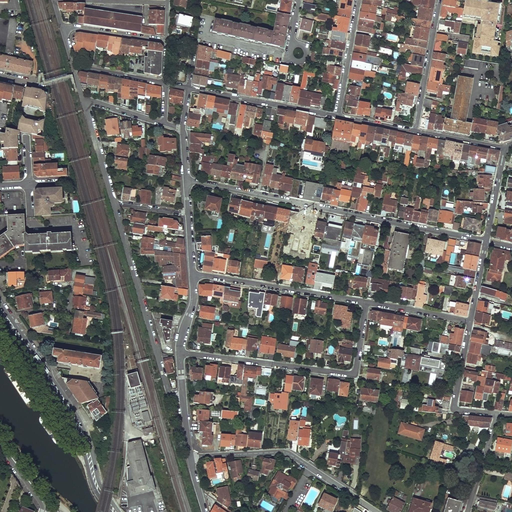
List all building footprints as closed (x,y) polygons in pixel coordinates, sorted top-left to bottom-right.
[(174,0),(173,7),(185,10),(186,0),(174,0)] [(289,0),(282,0),(280,13),(292,16),(294,1),(289,0)] [(353,0),(336,0),(336,3),(338,4),(340,4),(339,10),(351,12),(352,8),(353,0)] [(376,0),(363,0),(363,1),(362,5),(378,8),(382,8),(383,1),(376,0)] [(414,0),(413,6),(420,7),(434,9),(435,4),(435,0),(414,0)] [(473,0),(469,0),(466,0),(465,9),(463,15),(463,16),(481,18),(481,21),(480,25),(481,25),(479,40),(478,46),(476,46),(476,51),(485,52),(487,52),(497,54),(498,46),(499,41),(496,41),(498,29),(497,28),(497,27),(497,26),(497,25),(496,25),(496,24),(496,22),(498,22),(500,4),(498,4),(493,3),(489,3),(484,2),(479,1),(473,0)] [(303,2),(302,10),(309,11),(311,4),(303,2)] [(378,8),(362,5),(362,8),(361,12),(377,14),(378,8)] [(150,10),(150,24),(159,25),(158,33),(161,34),(161,36),(164,36),(164,11),(156,10),(156,6),(150,6),(150,10)] [(441,13),(441,16),(448,17),(449,17),(450,14),(451,14),(452,13),(452,12),(460,14),(461,15),(463,15),(465,9),(456,8),(443,6),(441,13)] [(420,7),(419,20),(432,22),(433,16),(434,9),(420,7)] [(142,18),(84,8),(84,10),(84,17),(84,24),(142,33),(142,26),(142,18)] [(351,12),(339,10),(337,9),(329,8),(328,11),(339,14),(338,17),(350,19),(350,17),(351,12)] [(377,14),(361,12),(360,17),(360,20),(373,22),(382,23),(383,17),(380,17),(380,15),(377,14)] [(259,29),(247,26),(247,25),(244,25),(243,25),(229,22),(229,21),(225,20),(225,21),(215,19),(213,31),(286,48),(292,16),(280,13),(278,13),(274,32),(264,30),(265,29),(260,28),(259,29)] [(180,14),(178,24),(191,26),(193,17),(180,14)] [(338,26),(337,28),(333,27),(333,31),(332,31),(347,34),(348,28),(350,19),(338,17),(335,16),(335,19),(338,20),(337,25),(338,26)] [(0,46),(5,48),(10,18),(0,18),(0,46)] [(5,48),(5,52),(13,53),(17,19),(10,18),(5,48)] [(303,18),(301,30),(311,32),(313,21),(303,18)] [(457,22),(440,18),(440,23),(446,24),(445,25),(453,27),(453,28),(455,28),(454,33),(456,34),(460,34),(462,23),(457,22)] [(419,20),(411,19),(410,22),(418,23),(417,27),(431,29),(431,25),(432,22),(419,20)] [(373,22),(360,20),(359,23),(359,26),(371,29),(372,29),(373,22)] [(142,26),(142,33),(156,35),(154,28),(142,26)] [(358,29),(357,32),(374,35),(374,33),(376,33),(377,31),(371,30),(371,29),(359,26),(358,29)] [(429,37),(431,29),(417,27),(415,39),(428,41),(429,37)] [(332,31),(330,41),(345,44),(346,39),(347,34),(332,31)] [(98,35),(80,33),(75,33),(75,37),(73,39),(74,41),(75,41),(75,43),(73,44),(75,52),(82,53),(82,49),(95,51),(95,50),(95,48),(98,35)] [(98,35),(95,48),(103,49),(107,49),(109,36),(98,35)] [(109,36),(107,49),(120,51),(122,38),(109,36)] [(356,41),(355,47),(368,49),(370,38),(357,36),(356,41)] [(122,38),(120,51),(119,56),(122,57),(122,53),(127,54),(126,57),(128,58),(129,57),(131,39),(122,38)] [(415,39),(412,38),(410,46),(427,49),(428,41),(415,39)] [(131,39),(129,57),(136,58),(137,53),(146,54),(146,52),(147,50),(148,42),(131,39)] [(473,53),(485,55),(485,52),(476,51),(476,46),(478,46),(479,40),(476,39),(475,39),(473,53)] [(345,44),(330,41),(328,40),(327,43),(330,44),(328,49),(332,50),(344,53),(344,49),(345,44)] [(435,46),(434,52),(441,54),(443,41),(436,40),(435,46)] [(148,42),(147,50),(163,52),(163,47),(160,44),(148,42)] [(407,45),(402,44),(402,48),(401,52),(407,53),(407,49),(412,50),(416,51),(415,55),(426,57),(426,52),(427,49),(410,46),(407,45)] [(458,44),(456,54),(466,56),(468,46),(458,44)] [(198,53),(196,60),(215,64),(215,61),(209,59),(211,51),(217,53),(216,54),(219,54),(219,56),(230,59),(232,54),(232,53),(199,45),(198,53)] [(499,57),(501,46),(498,46),(497,54),(487,52),(486,55),(499,57)] [(354,50),(354,54),(367,56),(369,57),(376,58),(377,53),(367,51),(368,49),(355,47),(354,50)] [(344,53),(332,50),(328,49),(328,48),(327,55),(330,56),(330,55),(343,59),(344,53)] [(149,52),(148,59),(162,62),(163,52),(147,50),(146,52),(149,52)] [(433,60),(431,67),(443,69),(446,57),(450,58),(450,59),(455,60),(456,57),(441,54),(434,52),(433,60)] [(353,58),(352,61),(364,64),(371,65),(372,62),(366,61),(367,56),(354,54),(353,58)] [(0,55),(0,67),(29,74),(32,62),(0,55)] [(426,57),(415,55),(413,65),(424,67),(425,62),(426,57)] [(245,57),(244,62),(257,65),(257,60),(245,57)] [(145,60),(143,73),(159,77),(162,73),(162,69),(162,62),(148,59),(145,59),(145,60)] [(466,59),(465,67),(479,69),(480,61),(466,59)] [(215,64),(196,60),(196,64),(195,69),(211,72),(216,73),(217,65),(217,64),(215,64)] [(352,64),(351,69),(366,72),(368,72),(372,73),(372,69),(364,67),(364,64),(352,61),(352,64)] [(403,63),(402,71),(401,74),(400,81),(406,82),(407,77),(406,77),(407,70),(410,70),(410,72),(422,74),(424,67),(413,65),(403,63)] [(281,64),(280,71),(288,73),(289,66),(281,64)] [(328,65),(326,72),(319,70),(319,72),(324,74),(336,76),(339,77),(341,69),(333,67),(328,65)] [(237,89),(241,70),(242,68),(240,67),(239,70),(238,70),(237,76),(230,74),(231,68),(229,68),(229,69),(226,69),(225,75),(228,76),(225,87),(237,89)] [(430,75),(429,82),(440,84),(442,85),(443,80),(442,79),(443,69),(431,67),(430,75)] [(211,72),(195,69),(194,72),(194,75),(207,77),(208,74),(211,74),(211,72)] [(300,89),(297,104),(303,105),(310,107),(311,105),(313,94),(314,90),(311,89),(310,92),(304,91),(304,88),(305,88),(309,70),(304,69),(301,84),(300,89)] [(350,74),(349,79),(362,81),(373,85),(374,85),(375,83),(364,80),(366,72),(351,69),(350,74)] [(251,95),(255,76),(253,75),(252,78),(251,77),(250,82),(243,80),(244,75),(243,75),(243,71),(241,70),(237,89),(237,92),(244,93),(251,95)] [(79,71),(78,75),(81,86),(82,90),(86,94),(87,94),(87,87),(88,73),(83,72),(79,71)] [(88,73),(87,87),(99,88),(100,75),(95,74),(88,73)] [(260,80),(261,75),(257,74),(257,76),(255,76),(251,95),(254,96),(256,96),(257,95),(260,80)] [(324,74),(323,82),(329,84),(333,85),(334,80),(335,80),(336,76),(324,74)] [(100,75),(99,88),(105,88),(105,91),(104,91),(104,93),(107,94),(108,77),(105,76),(100,75)] [(194,75),(192,83),(206,86),(207,77),(194,75)] [(265,76),(264,81),(263,82),(265,82),(263,88),(272,90),(274,84),(276,85),(277,79),(265,76)] [(460,76),(451,120),(446,119),(447,119),(445,118),(443,130),(450,132),(467,135),(470,136),(471,131),(471,128),(472,124),(465,123),(474,79),(460,76)] [(108,77),(107,94),(108,94),(109,91),(114,92),(116,78),(112,77),(108,77)] [(116,78),(114,92),(117,93),(117,96),(118,96),(118,98),(121,98),(123,79),(120,79),(116,78)] [(123,79),(121,98),(121,99),(124,100),(125,93),(130,94),(131,81),(127,80),(123,79)] [(260,80),(257,95),(262,95),(263,88),(265,82),(263,82),(264,81),(260,80)] [(131,81),(130,94),(130,98),(133,99),(133,95),(138,96),(139,82),(135,82),(131,81)] [(0,100),(2,101),(3,99),(12,101),(12,97),(14,85),(0,82),(0,100)] [(139,82),(138,96),(146,97),(147,84),(144,83),(139,82)] [(409,82),(407,94),(418,96),(420,87),(421,84),(409,82)] [(428,87),(427,92),(438,93),(440,84),(429,82),(428,87)] [(147,84),(146,97),(145,109),(145,113),(150,114),(151,107),(150,106),(151,97),(161,97),(161,87),(154,85),(147,84)] [(451,86),(442,85),(440,84),(438,93),(437,98),(441,99),(442,93),(443,91),(449,92),(450,92),(451,86)] [(14,85),(12,97),(22,99),(24,88),(14,85)] [(279,100),(282,101),(282,100),(285,86),(277,85),(274,100),(279,100)] [(285,86),(282,100),(290,101),(292,88),(292,87),(285,85),(285,86)] [(351,90),(350,95),(359,97),(361,89),(350,86),(349,90),(351,90)] [(48,93),(24,88),(22,99),(20,105),(23,105),(23,107),(24,107),(27,105),(42,108),(45,111),(46,112),(48,93)] [(170,88),(169,102),(182,105),(184,91),(177,90),(170,88)] [(297,95),(295,95),(296,89),(292,88),(290,101),(289,103),(293,103),(297,104),(300,89),(299,89),(298,88),(297,95)] [(401,93),(398,103),(413,106),(414,104),(417,104),(418,96),(407,94),(401,93)] [(197,109),(196,114),(204,115),(205,107),(208,96),(200,94),(197,109)] [(313,94),(311,105),(321,106),(321,105),(322,97),(322,96),(313,94)] [(349,100),(348,107),(351,107),(353,109),(354,108),(357,108),(358,102),(359,97),(350,95),(346,95),(345,99),(349,100)] [(213,112),(215,97),(212,96),(208,96),(205,107),(209,108),(207,117),(210,117),(209,122),(211,123),(213,112)] [(222,99),(215,97),(213,112),(227,114),(229,103),(230,100),(222,99)] [(426,98),(424,106),(431,107),(431,106),(433,100),(426,98)] [(431,120),(422,118),(420,127),(434,130),(434,129),(437,115),(439,105),(439,102),(433,100),(431,106),(435,107),(436,106),(436,109),(434,109),(433,112),(432,114),(431,120)] [(358,102),(357,108),(356,115),(362,116),(362,115),(368,116),(370,104),(358,102)] [(234,125),(238,105),(229,103),(227,114),(230,115),(228,124),(234,125)] [(256,109),(254,118),(256,119),(257,117),(261,118),(263,110),(262,109),(262,106),(259,106),(257,105),(256,109)] [(242,106),(237,128),(242,129),(243,126),(247,107),(242,106)] [(247,107),(243,126),(248,127),(250,117),(254,118),(256,109),(247,107)] [(278,109),(277,115),(280,116),(278,124),(279,124),(278,128),(283,129),(287,111),(282,110),(278,109)] [(377,109),(375,119),(385,121),(386,118),(390,118),(391,112),(377,109)] [(287,111),(283,129),(283,130),(285,131),(288,122),(294,124),(296,113),(292,112),(287,111)] [(189,113),(187,129),(193,130),(193,126),(198,127),(200,115),(189,113)] [(296,113),(294,124),(299,125),(299,127),(301,127),(301,125),(304,126),(303,130),(305,130),(307,122),(309,116),(303,114),(296,113)] [(445,117),(437,115),(434,129),(439,130),(443,130),(445,118),(445,117)] [(38,123),(26,120),(22,116),(21,116),(18,131),(19,131),(32,134),(38,135),(39,129),(44,130),(45,121),(44,120),(38,123)] [(309,116),(307,122),(315,124),(317,117),(309,116)] [(106,119),(109,134),(119,133),(117,117),(106,119)] [(120,123),(122,137),(129,135),(129,137),(132,136),(132,135),(131,126),(131,119),(125,117),(126,123),(120,123)] [(488,121),(473,118),(472,124),(471,128),(475,129),(474,132),(477,132),(478,130),(482,130),(486,131),(488,121)] [(269,130),(271,122),(264,121),(263,126),(261,136),(268,137),(266,144),(267,144),(272,145),(273,141),(272,141),(273,133),(271,133),(271,131),(269,130)] [(499,123),(488,121),(486,131),(485,134),(490,135),(491,132),(493,133),(497,133),(499,125),(499,123)] [(340,122),(338,133),(352,136),(354,123),(350,123),(345,122),(345,123),(340,122)] [(354,123),(352,136),(351,142),(354,143),(356,135),(360,135),(362,125),(358,124),(354,123)] [(497,133),(497,136),(501,137),(500,143),(504,143),(511,141),(511,125),(508,127),(508,126),(507,127),(506,123),(499,125),(497,133)] [(131,126),(132,135),(141,134),(140,126),(139,125),(131,126)] [(256,125),(254,135),(259,136),(258,142),(260,142),(261,136),(263,126),(256,125)] [(362,125),(360,135),(357,146),(361,147),(362,140),(365,140),(368,126),(365,126),(362,125)] [(368,126),(365,140),(370,141),(369,150),(372,150),(373,145),(377,128),(374,127),(368,126)] [(377,128),(373,145),(376,146),(377,140),(381,141),(384,129),(380,129),(377,128)] [(5,142),(5,149),(16,148),(18,148),(17,136),(20,135),(19,131),(18,131),(6,129),(6,134),(1,133),(1,142),(5,142)] [(384,129),(381,141),(381,143),(385,144),(384,153),(385,153),(386,148),(388,140),(390,130),(387,130),(384,129)] [(390,130),(388,140),(393,141),(392,146),(395,147),(398,132),(394,131),(390,130)] [(189,132),(190,143),(202,146),(203,146),(203,144),(202,144),(202,142),(209,143),(210,136),(189,132)] [(334,132),(332,139),(351,142),(352,136),(338,133),(334,132)] [(398,132),(395,147),(394,149),(397,150),(398,144),(400,144),(400,148),(403,148),(406,134),(402,133),(398,132)] [(406,134),(403,148),(407,149),(404,166),(407,166),(410,152),(414,135),(410,134),(406,134)] [(418,154),(421,137),(418,136),(414,135),(410,152),(418,154)] [(421,137),(418,154),(417,156),(416,162),(416,165),(415,167),(422,168),(428,138),(425,137),(421,137)] [(137,140),(138,148),(143,149),(145,150),(143,138),(137,140)] [(157,138),(158,146),(160,146),(160,152),(171,152),(171,150),(176,150),(176,139),(164,139),(163,138),(157,138)] [(428,138),(422,168),(424,168),(426,159),(429,159),(431,148),(437,149),(439,140),(433,139),(428,138)] [(303,139),(301,146),(306,148),(305,150),(323,154),(324,152),(328,153),(328,148),(324,147),(325,144),(303,139)] [(46,152),(46,141),(37,140),(35,140),(36,152),(43,152),(46,152)] [(439,140),(437,149),(439,149),(439,154),(441,154),(440,159),(442,160),(443,154),(445,141),(442,141),(439,140)] [(445,141),(443,154),(450,155),(449,159),(452,159),(456,143),(450,142),(445,141)] [(118,146),(117,155),(127,157),(128,149),(130,149),(130,146),(111,142),(110,145),(118,146)] [(190,143),(190,152),(199,153),(203,154),(203,148),(202,148),(202,146),(190,143)] [(456,143),(452,159),(460,161),(463,145),(459,144),(456,143)] [(463,145),(460,161),(462,161),(463,159),(465,159),(465,155),(469,156),(470,146),(467,146),(463,145)] [(470,146),(469,156),(474,157),(473,164),(475,164),(478,148),(474,147),(470,146)] [(6,153),(7,164),(17,164),(16,148),(5,149),(4,149),(4,154),(6,153)] [(482,149),(478,148),(475,164),(479,165),(481,158),(486,159),(487,159),(488,150),(482,149)] [(488,150),(487,159),(498,161),(500,152),(494,151),(488,150)] [(33,152),(34,164),(46,163),(46,161),(44,161),(43,152),(36,152),(33,152)] [(203,162),(201,173),(211,175),(213,163),(208,162),(209,160),(213,161),(214,156),(214,155),(211,155),(203,154),(202,157),(202,161),(203,162)] [(221,177),(221,178),(225,179),(226,178),(231,179),(234,160),(235,156),(229,155),(227,167),(223,166),(221,177)] [(149,156),(149,163),(144,162),(144,164),(161,167),(164,167),(165,159),(149,156)] [(223,166),(215,165),(217,157),(214,156),(213,161),(213,163),(211,175),(221,177),(223,166)] [(271,158),(266,179),(271,180),(273,169),(276,157),(272,156),(272,158),(271,158)] [(116,157),(116,163),(118,164),(118,168),(125,169),(127,159),(116,157)] [(234,160),(231,179),(243,181),(244,175),(246,176),(249,164),(245,164),(245,167),(244,169),(236,167),(236,165),(237,163),(236,162),(236,160),(234,160)] [(58,170),(57,164),(34,165),(34,174),(38,177),(61,176),(60,173),(59,173),(59,170),(58,170)] [(148,167),(147,174),(158,176),(161,167),(144,164),(144,166),(148,167)] [(262,167),(249,164),(246,176),(245,182),(258,185),(262,167)] [(3,167),(4,179),(18,178),(19,178),(18,166),(3,167)] [(361,175),(362,168),(356,167),(352,192),(351,197),(358,198),(359,197),(360,194),(361,195),(365,176),(361,175)] [(282,177),(276,175),(277,170),(273,169),(271,180),(270,187),(280,189),(282,177)] [(293,179),(285,177),(286,170),(284,170),(282,177),(280,189),(291,191),(293,179)] [(479,175),(478,183),(480,183),(480,188),(484,188),(491,188),(492,177),(479,175)] [(376,187),(369,185),(370,182),(367,181),(368,176),(365,176),(361,195),(360,201),(358,211),(364,212),(364,209),(366,210),(368,201),(366,200),(368,193),(374,195),(376,187)] [(381,197),(385,184),(382,183),(380,182),(380,181),(377,180),(376,187),(374,198),(375,198),(376,196),(381,197)] [(333,190),(331,205),(334,206),(337,207),(339,200),(341,190),(342,184),(338,183),(337,191),(333,190)] [(124,187),(122,199),(135,202),(136,198),(135,198),(131,197),(132,188),(124,187)] [(474,191),(471,191),(471,197),(473,197),(473,201),(483,202),(485,191),(491,192),(491,188),(484,188),(484,189),(474,188),(474,191)] [(62,203),(61,189),(38,190),(35,193),(37,217),(51,216),(50,208),(52,208),(54,206),(54,203),(62,203)] [(140,193),(139,202),(148,204),(150,191),(138,189),(137,193),(140,193)] [(323,189),(321,199),(327,199),(326,204),(331,205),(333,190),(323,189)] [(341,190),(339,200),(350,202),(351,197),(352,192),(341,190)] [(385,192),(384,198),(380,215),(386,217),(387,211),(395,213),(398,201),(391,199),(392,194),(389,194),(390,193),(385,192)] [(162,193),(160,201),(173,203),(174,195),(162,193)] [(415,203),(412,222),(415,223),(419,223),(421,212),(417,212),(420,197),(417,196),(415,203)] [(208,197),(206,210),(210,210),(210,215),(218,217),(221,200),(208,197)] [(401,206),(398,218),(405,219),(407,208),(409,198),(401,197),(400,203),(404,204),(403,207),(401,206)] [(430,206),(431,200),(424,198),(422,204),(428,205),(427,211),(421,210),(421,212),(419,223),(423,224),(427,225),(428,221),(429,210),(430,206)] [(232,200),(229,213),(237,215),(237,216),(239,217),(239,215),(242,202),(232,200)] [(456,201),(455,208),(455,214),(454,214),(461,215),(463,206),(470,207),(475,208),(474,213),(481,214),(482,208),(488,209),(489,203),(456,201)] [(242,202),(239,215),(251,218),(254,204),(242,202)] [(407,208),(405,219),(404,220),(408,221),(412,222),(415,203),(413,203),(412,206),(413,207),(412,209),(407,208)] [(254,204),(251,218),(250,224),(252,224),(252,221),(254,222),(255,217),(261,218),(259,223),(263,224),(266,207),(254,204)] [(262,229),(274,232),(275,228),(276,221),(279,209),(266,207),(263,224),(263,225),(262,227),(262,229)] [(279,209),(276,221),(285,223),(284,228),(287,228),(291,211),(279,209)] [(429,210),(428,221),(437,223),(439,211),(429,210)] [(291,211),(287,228),(287,230),(288,230),(289,229),(291,229),(292,224),(296,225),(299,213),(291,211)] [(440,211),(438,222),(453,226),(453,224),(454,214),(455,214),(452,214),(440,211)] [(134,212),(133,218),(131,217),(131,223),(134,223),(144,225),(145,214),(134,212)] [(23,216),(8,217),(10,232),(0,239),(0,257),(14,246),(16,243),(25,244),(25,251),(32,250),(32,252),(72,249),(71,233),(51,235),(51,234),(47,234),(47,235),(29,236),(26,234),(24,236),(23,216)] [(466,218),(464,230),(479,232),(481,221),(466,218)] [(160,219),(158,227),(164,228),(177,231),(184,232),(183,225),(179,224),(178,222),(160,219)] [(318,222),(315,236),(323,238),(326,227),(326,224),(318,222)] [(346,222),(343,238),(347,238),(346,242),(342,242),(341,248),(349,250),(351,240),(352,235),(354,224),(346,222)] [(134,223),(133,233),(142,235),(144,225),(134,223)] [(354,224),(352,235),(351,240),(357,242),(356,249),(353,249),(351,256),(352,256),(359,258),(361,248),(365,226),(354,224)] [(328,227),(326,227),(323,238),(322,245),(341,248),(342,242),(336,241),(337,239),(339,239),(342,227),(329,225),(328,227)] [(365,226),(361,248),(359,258),(358,264),(372,266),(379,229),(365,226)] [(499,227),(496,239),(505,241),(511,242),(511,240),(511,239),(511,230),(511,231),(507,230),(507,229),(499,227)] [(385,236),(378,273),(387,275),(388,269),(403,271),(411,236),(394,232),(393,237),(385,236)] [(202,237),(202,247),(204,247),(204,251),(206,251),(211,252),(210,247),(212,246),(211,236),(202,237)] [(166,242),(166,240),(160,239),(160,241),(160,245),(174,247),(185,249),(185,245),(184,239),(178,238),(177,244),(166,242)] [(455,245),(456,241),(449,239),(445,258),(442,257),(440,264),(445,264),(447,252),(450,253),(453,253),(455,245)] [(442,255),(444,245),(439,244),(440,242),(428,240),(427,248),(422,247),(420,260),(424,260),(425,254),(428,254),(428,253),(442,255)] [(154,244),(142,242),(141,248),(153,250),(159,251),(160,245),(154,244)] [(468,242),(467,251),(459,250),(459,246),(455,245),(453,253),(466,255),(478,257),(480,251),(481,244),(468,242)] [(141,248),(142,254),(156,254),(156,263),(161,262),(161,251),(159,251),(156,250),(153,250),(141,248)] [(493,251),(486,280),(499,284),(505,260),(511,262),(511,256),(511,252),(494,248),(494,251),(493,251)] [(175,260),(176,263),(176,278),(177,288),(181,289),(188,290),(185,255),(174,253),(161,251),(161,262),(161,265),(166,264),(166,261),(172,261),(175,260)] [(211,252),(206,251),(202,271),(213,273),(213,269),(216,255),(216,253),(211,252)] [(216,255),(213,269),(224,271),(226,261),(217,259),(218,256),(216,255)] [(478,257),(466,255),(464,268),(476,270),(477,266),(478,257)] [(230,260),(228,272),(239,274),(241,263),(230,260)] [(163,267),(164,279),(163,279),(164,286),(177,288),(176,278),(176,263),(174,264),(174,266),(163,267)] [(311,282),(315,283),(318,265),(310,264),(306,283),(311,284),(311,282)] [(464,268),(449,265),(448,270),(455,272),(460,273),(459,278),(474,281),(475,276),(476,270),(464,268)] [(284,266),(281,279),(292,281),(294,268),(284,266)] [(294,268),(292,281),(302,282),(305,270),(294,268)] [(368,270),(366,278),(369,278),(372,279),(374,270),(372,269),(371,271),(368,270)] [(48,272),(49,282),(60,281),(59,277),(63,277),(64,281),(70,281),(70,270),(48,272)] [(8,274),(9,287),(19,288),(18,281),(24,280),(23,272),(8,274)] [(76,282),(74,282),(73,291),(74,292),(74,296),(80,297),(80,295),(83,296),(83,293),(92,295),(94,279),(77,276),(76,282)] [(366,279),(356,277),(354,288),(362,290),(363,288),(366,288),(367,280),(369,280),(369,278),(366,278),(366,279)] [(459,278),(458,278),(456,288),(465,289),(466,285),(468,283),(473,285),(474,281),(459,278)] [(369,280),(368,286),(369,287),(369,285),(372,285),(372,291),(378,292),(377,293),(387,295),(389,281),(374,279),(373,280),(370,279),(369,280)] [(426,296),(422,295),(425,285),(423,285),(424,282),(416,280),(415,285),(417,286),(418,286),(414,306),(422,308),(422,306),(423,303),(425,304),(426,296)] [(200,285),(200,295),(212,296),(213,285),(208,284),(207,285),(200,285)] [(213,285),(212,296),(221,297),(220,300),(223,301),(224,287),(213,285)] [(401,288),(399,298),(411,300),(411,299),(415,300),(417,286),(415,285),(412,285),(412,289),(401,288)] [(163,286),(160,297),(174,300),(174,299),(177,300),(178,296),(176,295),(177,288),(164,286),(163,286)] [(445,286),(443,294),(451,296),(452,287),(445,286)] [(481,286),(480,292),(500,298),(500,300),(505,301),(506,298),(507,294),(481,286)] [(224,287),(223,301),(237,303),(239,290),(224,287)] [(39,294),(40,304),(52,303),(51,292),(42,293),(39,294)] [(249,292),(248,307),(256,310),(255,316),(260,318),(262,310),(262,308),(264,295),(264,294),(249,292)] [(277,296),(265,294),(265,295),(264,295),(262,308),(265,308),(266,305),(269,305),(275,307),(277,296)] [(17,298),(20,310),(25,309),(26,311),(33,309),(30,298),(32,297),(32,295),(17,298)] [(73,306),(74,308),(84,310),(84,307),(83,307),(83,305),(85,305),(85,298),(83,298),(83,296),(80,295),(80,297),(74,296),(73,303),(74,303),(73,306)] [(278,296),(276,308),(285,310),(285,309),(291,310),(293,298),(278,296)] [(295,299),(292,313),(304,315),(307,301),(295,299)] [(315,310),(314,313),(325,315),(327,304),(322,303),(322,302),(317,301),(317,302),(312,301),(311,309),(315,310)] [(478,301),(476,312),(489,315),(492,305),(478,301)] [(452,307),(450,313),(467,317),(469,306),(457,303),(456,308),(452,307)] [(202,306),(200,318),(213,320),(215,308),(202,306)] [(336,306),(334,318),(343,320),(342,328),(350,329),(352,314),(347,313),(348,308),(336,306)] [(105,315),(84,311),(83,313),(76,311),(72,333),(84,335),(85,328),(89,328),(90,321),(93,317),(105,319),(105,315)] [(370,311),(368,319),(381,321),(383,314),(383,313),(370,311)] [(29,316),(32,332),(53,335),(53,328),(44,327),(44,325),(42,315),(45,315),(44,312),(29,316)] [(476,312),(474,324),(479,326),(480,323),(488,326),(491,316),(489,315),(476,312)] [(383,314),(381,321),(380,328),(380,330),(382,331),(382,329),(392,330),(394,316),(383,314)] [(404,317),(394,316),(392,330),(402,332),(404,317)] [(409,318),(407,329),(419,331),(421,320),(409,318)] [(160,323),(166,341),(170,339),(172,322),(160,319),(159,322),(160,323)] [(212,325),(203,324),(203,329),(199,328),(198,342),(210,343),(212,325)] [(234,328),(229,327),(229,330),(228,330),(226,346),(230,347),(230,348),(241,350),(241,349),(243,339),(233,338),(234,331),(233,331),(234,328)] [(451,334),(449,345),(461,347),(464,331),(455,329),(454,335),(451,334)] [(473,329),(470,341),(487,345),(487,342),(481,341),(483,332),(473,329)] [(447,338),(442,336),(440,335),(439,343),(441,343),(446,344),(447,338)] [(246,349),(256,350),(258,339),(247,337),(247,340),(246,349)] [(260,352),(269,353),(271,339),(262,337),(260,352)] [(322,354),(323,342),(313,341),(313,338),(308,337),(307,340),(306,340),(306,344),(305,344),(304,350),(305,350),(304,359),(313,360),(314,353),(322,354)] [(511,344),(493,340),(492,346),(493,346),(511,350),(511,344)] [(470,341),(468,352),(479,355),(491,357),(493,346),(492,346),(487,345),(470,341)] [(448,351),(449,345),(446,344),(441,343),(440,349),(432,348),(432,352),(450,355),(451,352),(448,351)] [(340,349),(339,362),(343,363),(344,361),(350,361),(352,345),(346,344),(346,350),(340,349)] [(278,345),(277,352),(283,353),(282,356),(288,357),(289,347),(278,345)] [(449,345),(448,351),(451,352),(459,353),(461,347),(449,345)] [(419,357),(421,350),(409,347),(408,351),(411,351),(410,356),(407,355),(406,362),(402,361),(400,367),(405,367),(405,369),(407,370),(410,370),(410,369),(418,371),(419,364),(444,369),(444,371),(445,371),(447,363),(440,362),(440,361),(429,359),(429,357),(425,356),(425,358),(424,358),(421,358),(420,358),(420,357),(419,357)] [(389,348),(388,354),(391,355),(390,359),(397,360),(398,356),(402,357),(403,351),(389,348)] [(70,364),(68,378),(86,381),(89,382),(97,383),(101,357),(54,350),(53,356),(59,357),(58,362),(70,364)] [(162,352),(168,374),(173,372),(171,362),(173,362),(172,357),(168,358),(168,355),(167,355),(167,353),(162,352)] [(468,352),(466,364),(476,365),(478,356),(479,356),(479,355),(468,352)] [(379,358),(378,367),(390,369),(390,363),(397,364),(397,360),(390,359),(390,360),(379,358)] [(206,364),(204,375),(212,376),(211,378),(215,379),(217,366),(206,364)] [(229,383),(242,385),(243,379),(243,376),(245,365),(239,365),(238,374),(235,375),(233,377),(230,376),(229,383)] [(245,365),(243,376),(255,377),(255,374),(260,375),(262,368),(245,365)] [(220,367),(219,378),(224,379),(224,383),(228,384),(230,369),(220,367)] [(465,367),(463,376),(468,377),(467,381),(476,382),(476,381),(477,376),(478,374),(474,373),(474,369),(465,367)] [(191,368),(190,378),(201,380),(203,369),(191,368)] [(368,368),(367,378),(379,380),(381,370),(373,369),(369,368),(368,368)] [(486,378),(484,388),(482,400),(487,401),(488,393),(492,394),(492,392),(494,381),(492,381),(492,378),(491,376),(491,372),(488,371),(487,374),(486,378)] [(497,393),(500,378),(498,378),(498,375),(499,374),(496,373),(494,381),(492,392),(497,393)] [(137,374),(127,377),(131,389),(140,387),(137,374)] [(287,376),(284,392),(291,393),(292,390),(293,377),(287,376)] [(486,378),(477,376),(476,381),(481,382),(480,387),(484,388),(486,378)] [(293,377),(292,390),(302,391),(304,378),(293,377)] [(68,378),(67,384),(81,403),(81,404),(99,399),(96,395),(86,381),(68,378)] [(312,379),(310,393),(321,395),(323,381),(312,379)] [(329,380),(327,390),(338,392),(339,383),(340,381),(329,380)] [(89,382),(86,381),(96,395),(97,393),(89,382)] [(339,383),(338,392),(338,395),(346,397),(348,384),(339,383)] [(476,386),(474,398),(482,400),(484,388),(480,387),(476,386)] [(378,391),(362,389),(360,399),(378,402),(379,391),(378,391)] [(199,395),(195,394),(194,402),(212,404),(214,393),(200,391),(199,395)] [(462,391),(460,401),(470,403),(472,393),(462,391)] [(270,394),(269,400),(274,400),(273,408),(285,409),(287,395),(282,394),(281,395),(275,394),(275,395),(270,394)] [(244,406),(244,412),(250,412),(251,407),(251,406),(250,406),(251,399),(248,399),(248,397),(243,396),(243,395),(242,395),(240,395),(239,400),(245,401),(244,406)] [(434,407),(435,402),(429,400),(428,403),(428,406),(419,404),(417,410),(419,410),(419,412),(436,413),(440,413),(442,414),(442,412),(438,411),(439,408),(434,407)] [(93,403),(88,406),(90,409),(89,410),(93,415),(91,416),(96,422),(103,417),(102,416),(106,413),(98,401),(94,404),(93,403)] [(198,407),(197,414),(199,414),(198,422),(200,422),(207,423),(208,408),(198,407)] [(221,410),(220,417),(233,418),(233,422),(236,422),(238,411),(221,410)] [(144,423),(151,421),(148,411),(142,412),(144,423)] [(463,415),(462,420),(468,420),(468,425),(490,427),(492,418),(463,415)] [(289,430),(287,440),(294,440),(293,444),(292,444),(291,449),(292,450),(296,452),(297,444),(300,422),(291,421),(290,430),(289,430)] [(311,427),(305,427),(306,421),(300,421),(300,422),(297,444),(308,445),(311,427)] [(200,422),(198,432),(200,432),(199,435),(201,435),(200,446),(210,447),(211,434),(213,434),(214,425),(212,425),(212,424),(207,423),(200,422)] [(410,426),(401,423),(397,433),(420,440),(423,430),(419,429),(420,429),(415,427),(414,428),(409,427),(410,426)] [(235,434),(233,445),(244,447),(246,433),(239,432),(239,429),(235,428),(234,434),(235,434)] [(247,432),(245,446),(261,447),(262,435),(247,432)] [(347,442),(348,439),(343,438),(342,441),(340,452),(341,452),(341,454),(326,452),(325,464),(335,465),(335,467),(338,468),(340,461),(344,462),(347,442)] [(511,440),(499,438),(496,454),(504,456),(505,451),(510,452),(511,444),(511,440)] [(359,456),(361,440),(352,439),(352,440),(351,443),(347,442),(344,462),(354,463),(355,455),(359,456)] [(151,478),(140,441),(128,445),(127,457),(130,468),(127,469),(127,484),(131,498),(156,492),(152,478),(151,478)] [(429,461),(445,464),(446,460),(440,458),(441,451),(452,453),(454,446),(433,442),(429,461)] [(203,465),(203,466),(204,469),(205,470),(206,469),(207,471),(209,470),(210,475),(211,477),(216,476),(215,474),(222,472),(224,473),(223,474),(224,479),(225,480),(229,479),(225,459),(214,459),(215,462),(203,465)] [(263,465),(261,473),(264,475),(266,470),(273,472),(275,461),(270,459),(270,461),(263,459),(262,465),(263,465)] [(239,461),(230,463),(233,477),(237,476),(237,474),(242,472),(239,461)] [(260,473),(254,472),(255,466),(252,465),(251,471),(249,470),(247,475),(253,477),(252,480),(257,481),(260,473)] [(272,488),(268,494),(273,497),(275,494),(280,497),(283,491),(286,493),(289,487),(292,489),(297,481),(289,477),(288,479),(284,476),(281,479),(280,478),(282,475),(278,473),(270,487),(272,488)] [(15,481),(19,488),(20,487),(16,481),(12,476),(11,476),(15,481)] [(227,486),(217,488),(218,497),(216,500),(227,507),(230,502),(227,486)] [(337,500),(324,494),(319,505),(323,507),(321,511),(320,511),(325,511),(327,509),(332,511),(337,500)] [(400,511),(405,503),(393,497),(386,509),(392,511),(400,511)] [(449,497),(443,511),(457,511),(461,501),(449,497)] [(496,503),(497,499),(489,498),(488,501),(480,500),(477,509),(483,511),(484,507),(488,508),(487,511),(493,511),(494,510),(495,507),(496,503)] [(414,499),(409,511),(428,511),(431,503),(428,502),(428,503),(414,499)]
